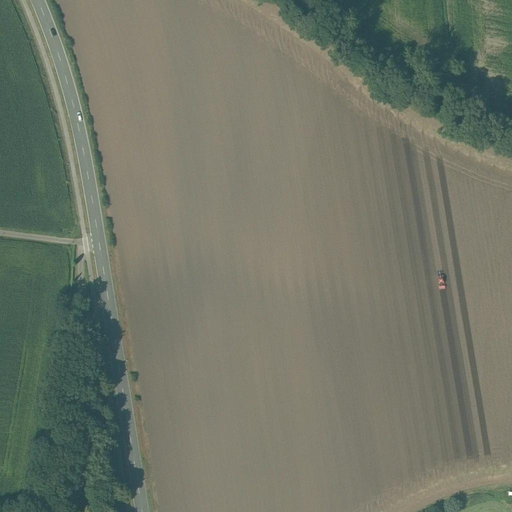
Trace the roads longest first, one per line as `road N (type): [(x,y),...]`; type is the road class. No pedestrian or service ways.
road 1 (secondary): [(144,511),(98,244)]
road 2 (secondary): [(98,244),(81,127),(39,0)]
